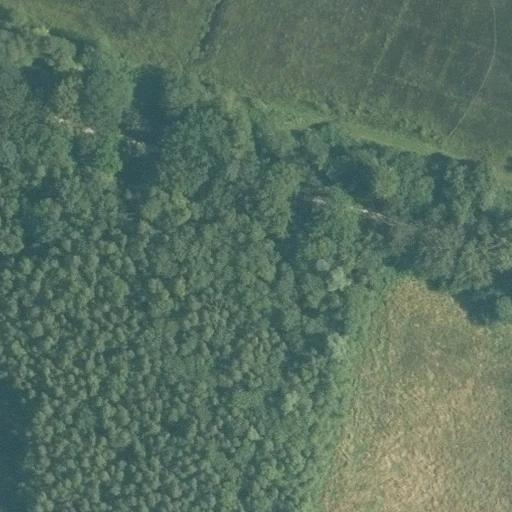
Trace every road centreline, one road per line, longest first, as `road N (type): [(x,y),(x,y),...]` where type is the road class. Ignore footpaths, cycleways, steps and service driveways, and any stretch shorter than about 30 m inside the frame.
road 1 (track): [(511,263),(205,165)]
road 2 (track): [(205,165),(0,101)]
